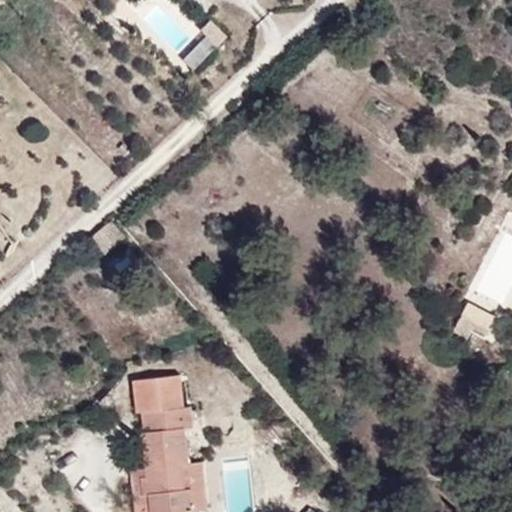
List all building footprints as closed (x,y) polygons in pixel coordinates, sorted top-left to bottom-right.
[(199,26),(215,43),(224,34),(208,18),(199,26)] [(123,250),(141,234),(123,212),(105,228),(123,250)] [(511,309),(483,294),(467,321),(483,330),(487,322),(499,329),(511,309)] [(208,417),(207,398),(198,399),(197,367),(151,370),(153,401),(158,401),(161,466),(163,505),(208,503),(207,478),(201,479),(200,456),(203,456),(200,417),(208,417)] [(200,456),(201,479),(207,478),(208,503),(221,502),(218,455),(200,456)] [(163,505),(161,466),(149,466),(151,511),(208,511),(208,503),(163,505)]
